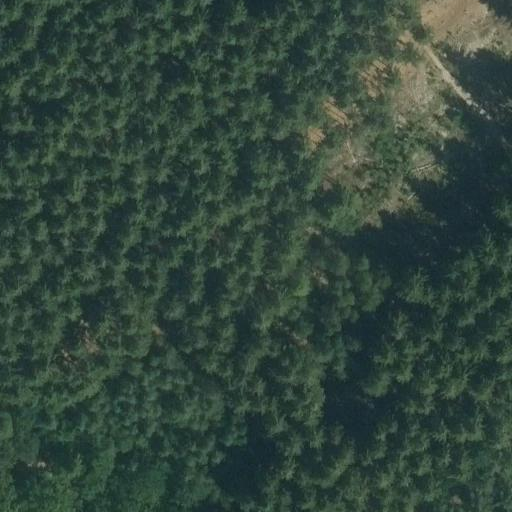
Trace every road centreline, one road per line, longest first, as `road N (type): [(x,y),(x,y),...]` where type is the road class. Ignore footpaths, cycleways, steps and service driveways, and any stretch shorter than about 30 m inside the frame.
road 1 (track): [(0,439),(17,383),(126,281),(427,55),(466,0)]
road 2 (track): [(0,439),(105,511)]
